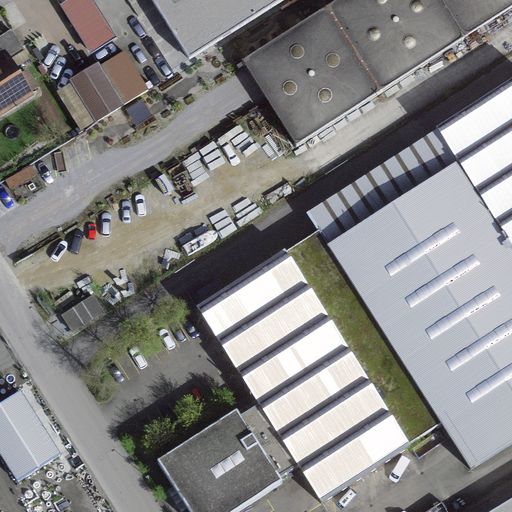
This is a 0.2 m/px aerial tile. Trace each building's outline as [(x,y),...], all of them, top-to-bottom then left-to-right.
[(86,0),(65,0),(57,5),(87,54),(111,40),(86,0)] [(167,0),(148,12),(169,45),(242,0),(167,0)] [(294,144),(511,5),(511,0),(338,0),(242,61),(294,144)] [(3,59),(0,60),(0,110),(25,97),(3,59)] [(119,60),(95,75),(115,109),(140,94),(119,60)] [(91,71),(69,85),(92,123),(115,109),(95,75),(91,71)] [(324,256),(440,434),(466,473),(511,443),(511,86),(437,135),(458,169),(324,256)] [(440,434),(324,256),(312,237),(193,314),(252,406),(300,479),(321,511),(440,434)] [(62,452),(24,388),(0,402),(0,452),(16,479),(62,452)] [(248,511),(300,479),(252,406),(162,464),(193,511),(248,511)]
